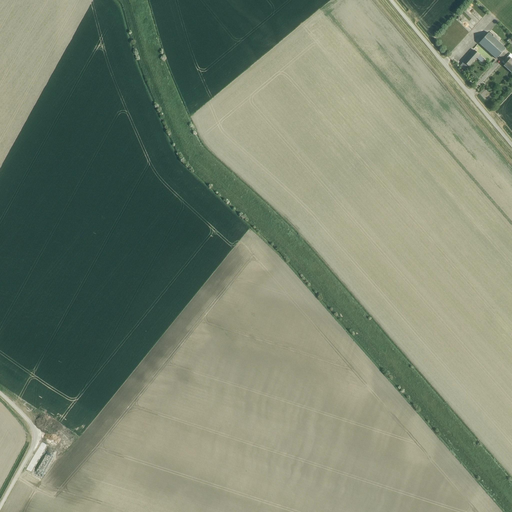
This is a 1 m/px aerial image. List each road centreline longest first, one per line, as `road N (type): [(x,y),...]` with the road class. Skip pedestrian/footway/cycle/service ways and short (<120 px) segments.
road 1 (unclassified): [(511,143),(391,0)]
road 2 (unclassified): [(0,504),(33,433),(0,395)]
